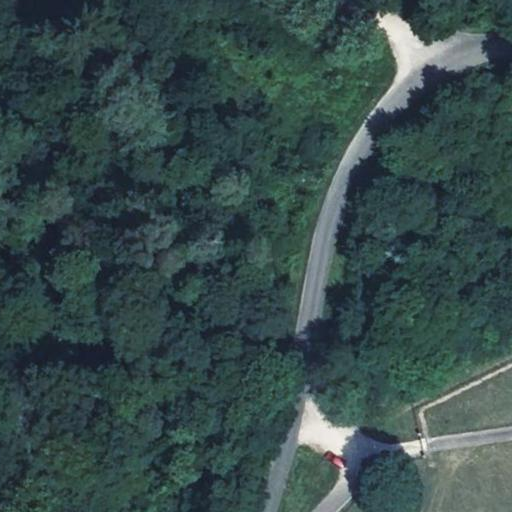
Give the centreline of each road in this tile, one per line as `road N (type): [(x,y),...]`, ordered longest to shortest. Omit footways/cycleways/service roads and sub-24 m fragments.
road 1 (tertiary): [(265,511),(326,238),(353,159),(423,77),(446,61),(511,41)]
road 2 (track): [(367,466),(423,445),(511,436)]
